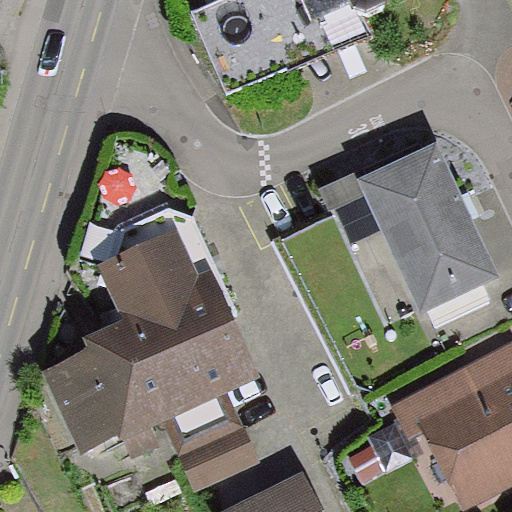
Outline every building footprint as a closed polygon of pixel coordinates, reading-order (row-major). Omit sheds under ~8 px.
[(381,0),(232,0),(195,17),(232,96),(289,69),(292,75),(373,36),(366,23),(388,13),(382,0),(381,0)] [(436,147),(360,184),(357,177),(323,194),(386,324),(415,311),(420,321),(501,282),(436,147)] [(90,351),(46,371),(86,458),(164,422),(229,392),(259,378),(245,347),(232,320),(241,315),(196,217),(171,208),(119,231),(101,264),(126,320),(83,339),(90,351)] [(469,511),(511,491),(511,346),(392,406),(412,445),(429,437),(466,511),(469,511)] [(229,392),(164,422),(196,492),(261,463),(229,392)] [(315,511),(302,484),(246,511),(315,511)]
